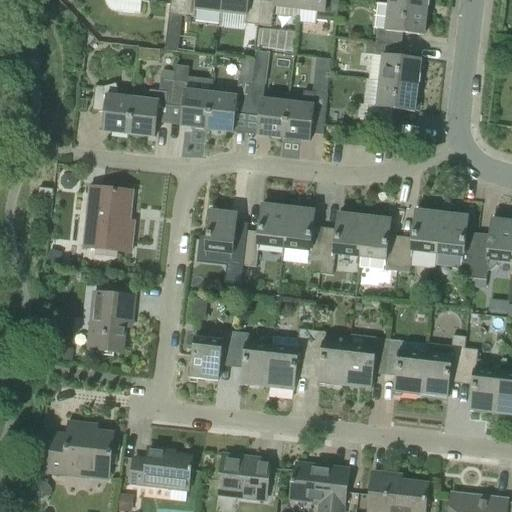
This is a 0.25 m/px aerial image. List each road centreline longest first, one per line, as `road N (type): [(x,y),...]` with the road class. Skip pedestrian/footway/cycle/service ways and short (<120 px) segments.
road 1 (residential): [(511,451),(184,414),(167,403),(179,162)]
road 2 (residential): [(179,162),(385,173),(413,168),(457,127)]
road 3 (residential): [(457,127),(467,0)]
